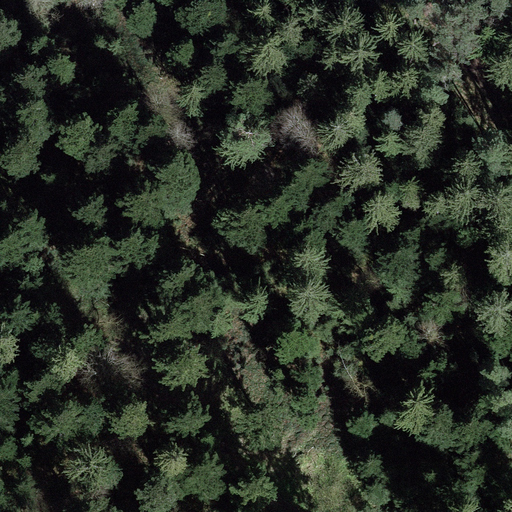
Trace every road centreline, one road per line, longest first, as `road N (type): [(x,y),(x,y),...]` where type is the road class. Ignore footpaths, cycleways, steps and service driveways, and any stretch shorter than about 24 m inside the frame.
road 1 (track): [(306,511),(186,401),(58,313),(0,292)]
road 2 (track): [(358,0),(474,141),(511,174)]
